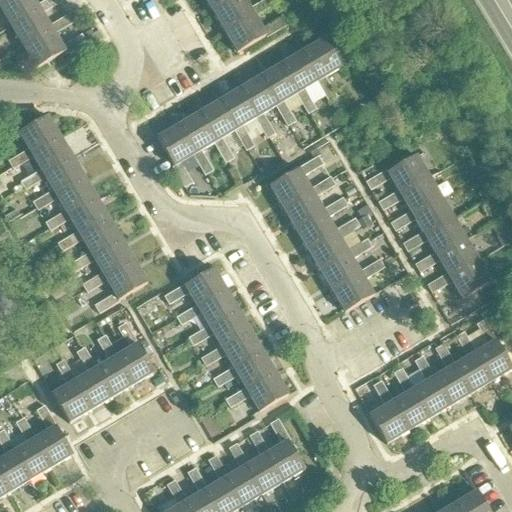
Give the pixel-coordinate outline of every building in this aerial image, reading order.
[(0,0),(0,9),(15,0),(0,0)] [(15,0),(0,9),(0,13),(11,31),(39,14),(41,17),(42,16),(61,5),(58,0),(51,0),(37,8),(32,0),(15,0)] [(202,0),(212,15),(237,0),(202,0)] [(237,0),(212,15),(224,36),(253,19),(254,20),(274,8),(269,0),(250,12),(242,0),(237,0)] [(11,31),(23,52),(52,35),(53,37),(54,37),(74,25),(69,17),(49,29),(42,16),(41,17),(39,14),(11,31)] [(253,19),(224,36),(236,56),(265,39),(266,41),(286,29),(281,21),(262,32),(254,20),(253,19)] [(52,35),(23,52),(35,72),(64,55),(66,58),(86,46),(81,38),(62,50),(54,37),(53,37),(52,35)] [(323,42),(300,56),(317,84),(316,85),(316,86),(328,105),(336,101),(324,81),(340,72),(323,42)] [(300,56),(280,68),(297,97),(295,97),(296,98),(307,118),(315,113),(304,93),(316,86),(316,85),(317,84),(300,56)] [(280,68),(259,80),(276,109),(275,110),(287,130),(295,125),(283,106),(296,98),(295,97),(297,97),(280,68)] [(259,80),(238,92),(255,121),(254,122),(255,123),(266,142),(274,137),(263,118),(275,110),(276,109),(259,80)] [(238,92),(218,105),(235,133),(233,134),(234,135),(246,154),(253,150),(242,130),(255,123),(254,122),(255,121),(238,92)] [(218,105),(197,117),(214,146),(213,146),(213,147),(225,167),(233,162),(221,142),(234,135),(233,134),(235,133),(218,105)] [(363,120),(367,110),(359,108),(355,117),(363,120)] [(197,117),(177,129),(194,158),(192,159),(193,159),(204,179),(212,174),(201,155),(213,147),(213,146),(214,146),(197,117)] [(13,173),(32,161),(33,161),(32,159),(61,142),(48,120),(18,138),(27,153),(8,165),(13,173)] [(194,158),(177,129),(156,141),(173,170),(172,171),(184,191),(192,186),(180,167),(193,159),(192,159),(194,158)] [(25,193),(45,182),(45,181),(44,180),(73,163),(61,142),(32,159),(33,161),(32,161),(40,174),(20,186),(25,193)] [(316,152),(309,156),(313,163),(317,160),(320,159),(316,152)] [(390,182),(397,195),(398,194),(400,197),(428,180),(416,159),(387,176),(386,174),(365,186),(370,194),(390,182)] [(269,191),(281,211),(310,194),(309,193),(310,192),(303,180),(322,168),(317,160),(313,163),(297,172),(298,174),(269,191)] [(37,214),(57,202),(57,200),(85,183),(73,163),(44,180),(45,181),(45,182),(52,194),(32,206),(37,214)] [(402,203),(409,215),(410,215),(412,218),(441,201),(428,180),(400,197),(398,194),(397,195),(377,206),(382,214),(402,203)] [(281,211),(294,232),(322,215),(322,214),(322,213),(315,200),(334,189),(330,181),(310,192),(309,193),(310,194),(281,211)] [(50,235),(69,223),(70,223),(69,221),(98,204),(85,183),(57,200),(57,202),(64,215),(45,227),(50,235)] [(355,195),(351,188),(343,193),(347,200),(355,195)] [(414,223),(422,236),(424,238),(453,221),(441,201),(412,218),(410,215),(409,215),(390,227),(395,235),(414,223)] [(294,232),(306,253),(335,236),(334,234),(335,234),(327,221),(347,210),(342,202),(322,213),(322,214),(322,215),(294,232)] [(62,255),(81,244),(82,243),(81,242),(110,225),(98,204),(69,221),(70,223),(69,223),(77,236),(57,247),(62,255)] [(4,220),(8,226),(19,219),(16,213),(4,220)] [(426,244),(434,257),(435,256),(436,259),(465,242),(453,221),(424,238),(422,236),(402,248),(407,256),(426,244)] [(306,253),(318,273),(347,256),(346,255),(347,254),(339,242),(359,230),(354,222),(335,234),(334,234),(335,236),(306,253)] [(74,276),(94,264),(94,262),(122,245),(110,225),(81,242),(82,243),(81,244),(89,256),(69,268),(74,276)] [(378,229),(370,233),(375,240),(382,236),(378,229)] [(511,238),(509,233),(496,240),(502,250),(511,244),(511,238)] [(439,265),(446,277),(447,277),(448,280),(477,263),(465,242),(436,259),(435,256),(434,257),(414,268),(419,276),(439,265)] [(318,273),(331,294),(359,277),(358,275),(359,275),(352,262),(371,251),(367,243),(347,254),(346,255),(347,256),(318,273)] [(86,297),(106,285),(107,285),(106,283),(135,266),(122,245),(94,262),(94,264),(101,277),(82,289),(86,297)] [(359,277),(331,294),(344,316),(373,299),(364,283),(384,271),(379,263),(359,275),(358,275),(359,277)] [(447,277),(446,277),(427,289),(431,297),(451,285),(461,303),(490,285),(477,263),(448,280),(447,277)] [(107,285),(106,285),(114,298),(94,309),(99,317),(119,305),(118,304),(147,287),(135,266),(106,283),(107,285)] [(188,297),(195,310),(196,309),(197,310),(226,293),(213,273),(185,290),(184,289),(164,300),(168,308),(188,297)] [(200,318),(208,330),(209,331),(238,314),(226,293),(197,310),(196,309),(195,310),(176,321),(181,329),(200,318)] [(212,338),(220,351),(221,350),(221,352),(250,335),(238,314),(209,331),(208,330),(188,342),(193,350),(212,338)] [(488,348),(475,355),(475,356),(474,357),(491,386),(511,373),(495,345),(496,344),(484,324),(476,328),(488,348)] [(129,351),(116,359),(117,360),(115,361),(132,389),(153,377),(136,348),(137,347),(125,327),(117,332),(129,351)] [(225,359),(232,371),(233,371),(234,372),(262,355),(250,335),(221,352),(221,350),(220,351),(200,362),(205,370),(225,359)] [(467,360),(454,368),(455,368),(453,369),(470,398),(491,386),(474,357),(475,356),(475,355),(463,336),(455,341),(467,360)] [(108,364),(96,371),(96,372),(95,373),(112,402),(132,389),(115,361),(117,360),(116,359),(105,339),(97,344),(108,364)] [(446,372),(434,380),(434,381),(433,381),(450,410),(470,398),(453,369),(455,368),(454,368),(443,348),(435,353),(446,372)] [(88,376),(75,384),(74,385),(91,414),(112,402),(95,373),(96,372),(96,371),(84,352),(76,356),(88,376)] [(237,379),(244,392),(245,392),(246,393),(275,376),(262,355),(234,372),(233,371),(232,371),(213,383),(217,391),(237,379)] [(426,385),(413,392),(413,393),(412,394),(429,422),(450,410),(433,381),(434,381),(434,380),(422,360),(414,365),(426,385)] [(75,384),(63,364),(55,369),(67,388),(51,398),(69,427),(91,414),(74,385),(75,384)] [(405,397),(392,405),(393,405),(391,406),(408,435),(429,422),(412,394),(413,393),(413,392),(401,373),(393,377),(405,397)] [(245,392),(244,392),(225,404),(229,412),(249,400),(258,416),(288,398),(275,376),(246,393),(245,392)] [(393,405),(392,405),(381,385),(373,390),(384,409),(369,419),(386,448),(408,435),(391,406),(393,405)] [(48,434),(35,441),(35,442),(34,443),(51,472),(72,459),(54,431),(56,430),(44,410),(36,414),(48,434)] [(27,446),(14,454),(15,454),(13,455),(30,484),(51,472),(34,443),(35,442),(35,441),(23,422),(15,427),(27,446)] [(281,447),(268,455),(268,456),(266,457),(283,486),(304,474),(287,445),(289,443),(277,423),(269,428),(281,447)] [(0,447),(6,458),(0,462),(0,479),(10,496),(30,484),(13,455),(15,454),(14,454),(3,434),(0,435),(0,447)] [(260,460),(248,467),(248,468),(245,470),(262,498),(283,486),(266,457),(268,456),(268,455),(256,435),(249,440),(260,460)] [(240,472),(227,480),(225,482),(242,511),(262,498),(245,470),(248,468),(248,467),(236,448),(228,452),(240,472)] [(219,484),(206,492),(207,492),(204,494),(214,511),(239,511),(242,511),(225,482),(227,480),(215,460),(207,465),(219,484)] [(198,496),(186,504),(186,505),(183,506),(186,511),(214,511),(204,494),(207,492),(206,492),(195,472),(187,477),(198,496)] [(0,502),(10,496),(0,479),(0,502)] [(186,505),(186,504),(174,485),(166,489),(178,509),(172,511),(186,511),(183,506),(186,505)] [(485,511),(475,494),(455,507),(457,511),(485,511)]
